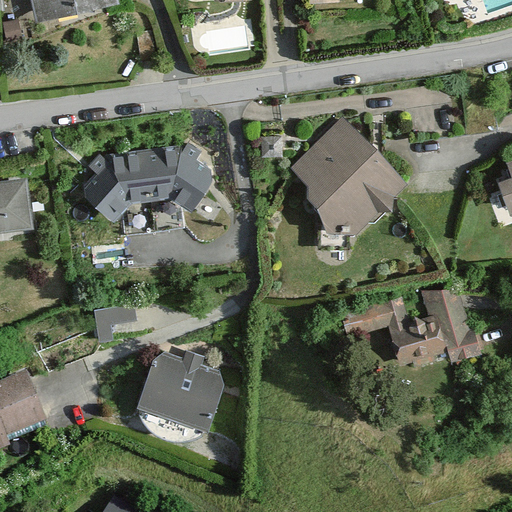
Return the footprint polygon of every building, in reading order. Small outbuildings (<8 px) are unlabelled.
[(35,0),(38,11),(86,0),(35,0)] [(344,116),(291,168),(309,184),(308,197),(318,206),(378,148),(344,116)] [(80,178),(112,216),(132,195),(170,188),(195,203),(215,163),(189,139),(106,147),(80,178)] [(328,231),(356,233),(408,181),(378,148),(318,206),(328,231)] [(511,159),(511,160),(511,163),(511,177),(502,181),(511,206),(511,205),(511,159)] [(26,182),(0,184),(0,223),(30,220),(26,182)] [(402,302),(345,316),(349,332),(394,321),(403,358),(416,355),(418,362),(434,358),(432,351),(449,347),(451,355),(481,348),(476,329),(468,331),(457,285),(428,292),(434,315),(407,322),(402,302)] [(133,305),(97,310),(102,340),(113,338),(110,323),(135,320),(133,305)] [(184,361),(163,353),(155,358),(141,401),(207,423),(220,379),(217,369),(199,365),(201,355),(187,351),(184,361)] [(0,447),(5,446),(0,435),(41,420),(24,375),(0,383),(0,447)] [(136,511),(118,502),(112,511),(136,511)]
